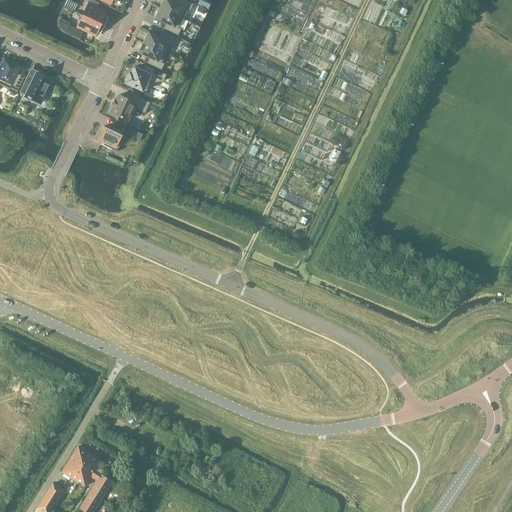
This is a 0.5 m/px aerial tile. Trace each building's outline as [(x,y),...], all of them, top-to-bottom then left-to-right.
[(99,3),(91,0),(90,0),(89,4),(88,3),(82,15),(103,26),(106,20),(103,18),(106,12),(97,7),(99,3)] [(182,0),(176,0),(175,3),(168,0),(163,0),(160,8),(182,19),(187,9),(189,10),(192,4),(182,0)] [(206,10),(199,7),(197,12),(204,15),(206,10)] [(178,28),(182,19),(160,8),(155,18),(166,23),(163,29),(177,35),(180,29),(178,28)] [(101,31),(103,26),(82,15),(76,27),(94,36),(98,30),(101,31)] [(78,39),(81,32),(69,26),(70,23),(60,18),(58,21),(59,26),(62,30),(63,32),(78,39)] [(159,38),(148,33),(143,43),(166,53),(173,38),(161,32),(159,38)] [(161,63),(166,53),(143,43),(138,53),(149,58),(146,63),(160,70),(163,64),(161,63)] [(1,88),(2,87),(8,90),(7,91),(15,95),(24,77),(17,73),(20,67),(3,59),(0,66),(0,89),(1,88)] [(128,74),(126,74),(123,80),(125,81),(124,83),(142,91),(146,82),(150,84),(153,77),(159,80),(162,73),(144,65),(141,71),(134,67),(134,68),(132,67),(131,69),(133,70),(131,74),(129,73),(128,74)] [(51,81),(34,74),(32,80),(26,77),(19,93),(34,100),(39,103),(42,97),(43,98),(51,81)] [(115,100),(111,107),(112,107),(110,112),(119,117),(121,118),(127,121),(133,108),(145,113),(150,103),(133,95),(130,101),(118,95),(115,100)] [(139,141),(142,134),(137,132),(115,122),(113,128),(108,126),(107,128),(103,126),(97,139),(101,141),(100,144),(116,152),(121,142),(119,140),(121,135),(133,141),(134,138),(139,141)] [(100,476),(94,472),(100,460),(77,446),(61,473),(64,474),(63,476),(68,480),(70,478),(77,483),(78,481),(85,485),(92,475),(98,479),(79,509),(83,511),(92,511),(112,482),(101,474),(100,476)] [(49,511),(63,490),(54,484),(37,510),(39,511),(49,511)]
